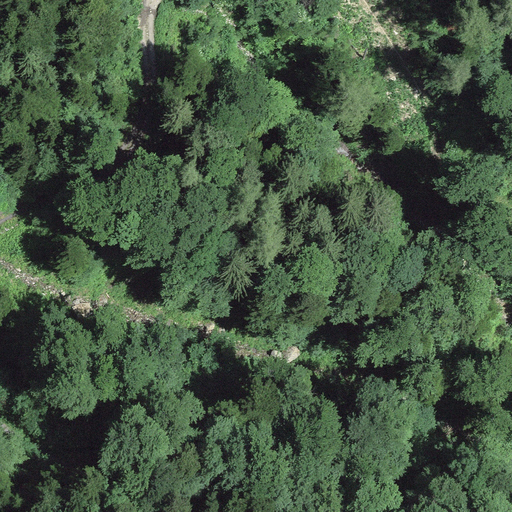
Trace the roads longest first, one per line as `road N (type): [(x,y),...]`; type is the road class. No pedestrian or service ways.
road 1 (track): [(151,0),(152,84),(130,150),(93,182),(0,214)]
road 2 (track): [(0,423),(132,511)]
